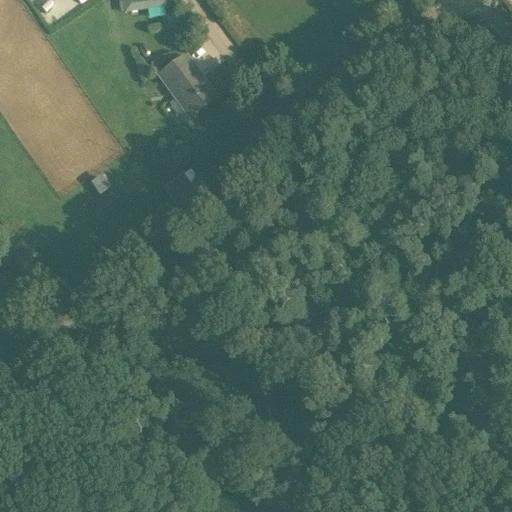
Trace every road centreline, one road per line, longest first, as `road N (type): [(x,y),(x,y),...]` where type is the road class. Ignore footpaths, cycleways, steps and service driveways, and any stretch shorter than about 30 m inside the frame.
road 1 (unclassified): [(0,373),(459,0)]
road 2 (unknown): [(296,129),(187,0)]
